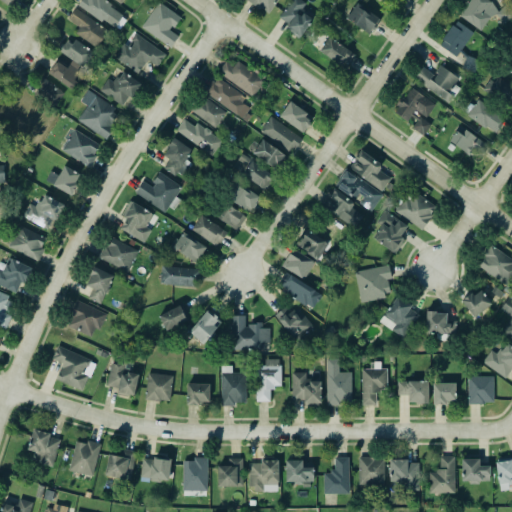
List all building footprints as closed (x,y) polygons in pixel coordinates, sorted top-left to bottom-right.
[(79,0),(77,5),(100,24),(116,9),(104,0),(79,0)] [(244,0),(265,14),(274,0),(244,0)] [(302,0),(290,0),(278,18),(288,25),(285,29),(299,39),(312,19),(304,13),(301,17),(299,15),(307,3),(302,0)] [(470,0),(459,15),(480,31),(493,14),(506,24),(511,16),(511,10),(505,5),(501,10),(487,0),(470,0)] [(171,47),(178,36),(171,31),(180,16),(157,2),(141,29),(171,47)] [(357,2),(381,19),(377,25),(378,26),(374,31),(372,30),(369,34),(346,18),(357,2)] [(74,8),(106,32),(92,46),(74,32),(77,28),(66,18),(74,8)] [(439,44),(456,57),(474,34),(457,20),(439,44)] [(138,75),(148,61),(157,67),(166,54),(135,32),(129,39),(131,41),(128,45),(124,41),(113,56),(138,75)] [(319,51),(346,69),(355,55),(329,37),(319,51)] [(73,40),(92,53),(83,65),(81,64),(79,66),(55,49),(59,43),(62,44),(65,41),(70,44),(73,40)] [(480,61),(467,55),(462,67),(475,73),(480,61)] [(218,72),(252,96),(264,80),(238,61),(234,66),(226,60),(218,72)] [(414,77),(422,66),(433,74),(440,65),(459,78),(449,92),(453,95),(448,102),(414,77)] [(125,107),(140,82),(121,71),(115,82),(107,78),(99,92),(125,107)] [(64,93),(44,77),(32,93),(53,109),(64,93)] [(482,91),(511,107),(511,86),(497,78),(493,84),(487,81),(482,91)] [(247,119),(252,108),(242,103),(246,95),(215,79),(205,97),(247,119)] [(412,88),(405,98),(402,96),(395,105),(398,107),(394,113),(407,122),(412,116),(417,120),(411,127),(423,135),(431,124),(420,116),(419,118),(412,112),(415,108),(426,116),(434,104),(412,88)] [(92,96),(77,118),(103,139),(111,126),(107,122),(115,113),(92,96)] [(191,110),(200,97),(204,100),(206,97),(226,112),(215,127),(191,110)] [(505,116),(477,99),(467,116),(495,133),(505,116)] [(279,116),(302,133),(313,119),(290,101),(279,116)] [(292,153),(301,137),(269,118),(259,134),(292,153)] [(177,131),(184,119),(196,127),(197,122),(221,140),(210,156),(202,149),(206,144),(201,140),(197,145),(177,131)] [(473,148),(483,154),(489,145),(459,127),(450,142),(469,154),(473,148)] [(101,144),(72,130),(61,152),(90,166),(101,144)] [(170,159),(163,155),(169,147),(168,146),(174,137),(192,150),(174,176),(163,167),(170,159)] [(252,152),(276,171),(287,157),(263,139),(252,152)] [(349,167),(355,159),(354,157),(361,149),(381,164),(379,170),(390,178),(381,191),(349,167)] [(241,153),(274,176),(267,186),(266,186),(264,189),(242,174),(247,167),(237,159),(241,153)] [(82,175),(64,166),(53,186),(70,195),(82,175)] [(346,171),(346,168),(383,195),(372,211),(360,203),(364,197),(358,193),(354,198),(337,187),(336,183),(346,171)] [(135,192),(143,181),(153,187),(155,183),(152,182),(159,172),(181,187),(164,211),(135,192)] [(250,213),(260,197),(236,182),(226,198),(250,213)] [(363,215),(350,208),(354,200),(333,190),(323,209),(356,227),(363,215)] [(422,230),(433,215),(431,213),(437,206),(414,190),(408,198),(405,196),(394,210),(422,230)] [(23,216),(30,203),(35,206),(38,200),(41,201),(45,194),(66,206),(58,221),(56,220),(56,221),(53,219),(47,229),(23,216)] [(149,229),(155,214),(130,202),(123,217),(125,218),(120,231),(145,242),(151,230),(149,229)] [(214,216),(236,231),(246,217),(224,202),(214,216)] [(407,227),(400,236),(405,239),(395,253),(393,252),(375,239),(376,239),(373,237),(382,226),(376,222),(384,210),(399,220),(407,227)] [(201,215),(191,229),(216,247),(226,233),(201,215)] [(8,247),(37,261),(47,239),(18,225),(8,247)] [(296,244),(307,250),(306,254),(318,261),(329,241),(305,228),(296,244)] [(196,264),(207,248),(183,231),(175,242),(173,241),(168,247),(175,252),(176,250),(196,264)] [(113,237),(139,250),(129,272),(99,257),(103,246),(109,247),(113,237)] [(490,244),(511,259),(511,281),(508,287),(478,266),(485,257),(482,254),(490,244)] [(286,258),(293,249),(315,261),(304,278),(284,267),(281,265),(286,258)] [(0,269),(3,270),(6,264),(9,265),(12,259),(31,268),(25,284),(21,282),(16,293),(6,289),(6,288),(0,285),(0,269)] [(354,271),(389,264),(392,278),(387,279),(390,291),(384,293),(385,297),(361,302),(354,271)] [(199,270),(162,265),(159,283),(197,288),(199,270)] [(94,266),(114,276),(100,304),(88,298),(93,289),(86,285),(92,275),(90,274),(94,266)] [(322,294),(285,272),(276,287),(314,309),(322,294)] [(0,290),(10,295),(8,300),(13,302),(8,313),(6,312),(5,313),(11,316),(6,328),(0,325),(0,290)] [(461,301),(472,293),(474,296),(481,290),(491,304),(474,318),(461,301)] [(397,296),(411,306),(410,308),(420,315),(403,338),(379,321),(397,296)] [(511,301),(508,298),(500,310),(506,314),(496,328),(511,338),(511,301)] [(100,330),(107,312),(77,302),(67,327),(92,336),(95,328),(100,330)] [(159,316),(183,304),(188,314),(187,314),(189,319),(167,330),(159,316)] [(292,314),(286,306),(275,314),(297,345),(307,338),(304,333),(312,327),(299,309),(292,314)] [(221,320),(206,309),(189,333),(205,344),(221,320)] [(426,311),(436,311),(436,313),(446,314),(446,320),(456,321),(456,334),(448,334),(448,339),(436,339),(437,334),(425,334),(426,311)] [(231,315),(245,315),(245,326),(248,326),(248,323),(252,323),(252,322),(262,322),(261,328),(269,328),(270,342),(261,342),(261,349),(252,349),(252,350),(248,350),(248,349),(232,349),(231,315)] [(507,343),(511,346),(511,369),(505,378),(482,362),(491,350),(496,353),(500,347),(503,350),(507,343)] [(58,346),(52,359),(62,364),(56,379),(83,391),(90,374),(91,375),(96,363),(58,346)] [(264,358),(278,358),(278,365),(281,365),(281,385),(275,385),(275,390),(267,391),(266,401),(256,402),(255,365),(264,366),(264,358)] [(327,406),(326,358),(338,358),(338,373),(350,372),(351,401),(342,402),(342,405),(327,406)] [(361,369),(371,368),(371,362),(381,361),(381,369),(387,368),(387,388),(381,388),(380,392),(376,393),(376,405),(362,405),(361,369)] [(112,362),(127,364),(126,371),(138,374),(134,398),(117,393),(118,387),(107,385),(112,362)] [(148,372),(171,375),(169,402),(145,400),(148,372)] [(221,405),(234,405),(234,402),(246,402),(245,372),(221,372),(221,405)] [(292,399),(304,399),(304,405),(321,405),(321,381),(306,381),(306,372),(292,373),(292,399)] [(468,376),(493,376),(493,402),(485,402),(485,404),(468,404),(468,376)] [(397,381),(429,381),(429,404),(416,404),(416,402),(408,402),(408,395),(397,395),(397,381)] [(187,383),(210,384),(209,402),(199,402),(200,405),(187,405),(187,383)] [(433,404),(446,404),(446,401),(455,401),(455,383),(433,384),(433,404)] [(27,450),(34,452),(32,461),(52,467),(61,438),(33,429),(27,450)] [(69,470),(92,476),(101,444),(87,441),(87,444),(76,441),(69,470)] [(122,449),(136,452),(130,480),(105,475),(109,455),(120,457),(122,449)] [(429,493),(454,493),(454,457),(438,456),(438,472),(429,472),(429,493)] [(142,458),(154,459),(154,457),(171,459),(168,481),(160,480),(160,482),(150,481),(151,479),(149,478),(140,476),(142,458)] [(194,457),(194,460),(183,460),(183,491),(207,491),(207,457),(194,457)] [(243,457),(243,486),(218,487),(218,466),(228,466),(228,458),(243,457)] [(334,457),(349,457),(349,494),(323,494),(323,473),(330,473),(330,469),(334,469),(334,457)] [(358,457),(377,457),(377,459),(384,459),(384,485),(358,484),(358,457)] [(389,483),(406,483),(405,490),(419,490),(420,463),(406,463),(407,460),(390,459),(389,483)] [(490,481),(490,466),(479,466),(479,459),(461,459),(461,481),(490,481)] [(496,462),(511,459),(511,484),(508,485),(507,483),(499,484),(496,462)] [(249,463),(261,463),(261,460),(278,461),(278,491),(253,491),(253,488),(249,487),(249,463)] [(285,460),(285,484),(313,484),(313,467),(302,467),(302,461),(285,460)] [(30,511),(33,502),(19,498),(17,504),(12,503),(10,505),(3,503),(0,511),(30,511)]
